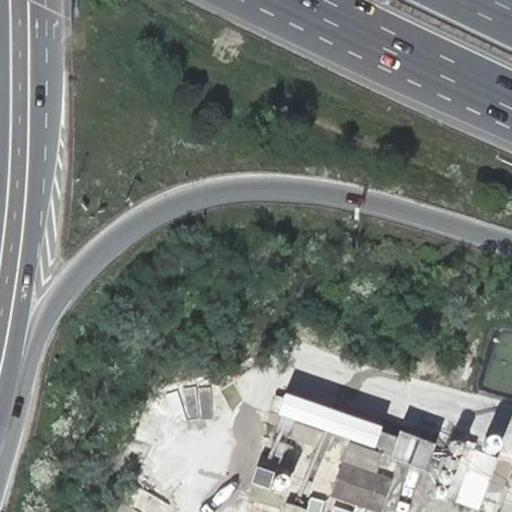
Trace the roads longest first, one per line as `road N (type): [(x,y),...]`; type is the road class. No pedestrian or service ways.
road 1 (motorway): [(6,418),(50,315),(78,276),(154,209),(189,196),(266,186),(327,192),(511,244)]
road 2 (secondary): [(6,418),(45,132),(45,0)]
road 3 (unknown): [(511,423),(335,378),(274,393),(253,415),(200,511)]
road 4 (motorway): [(252,0),(511,110)]
road 5 (motorway): [(315,0),(511,94)]
road 6 (secondary): [(5,59),(0,188)]
